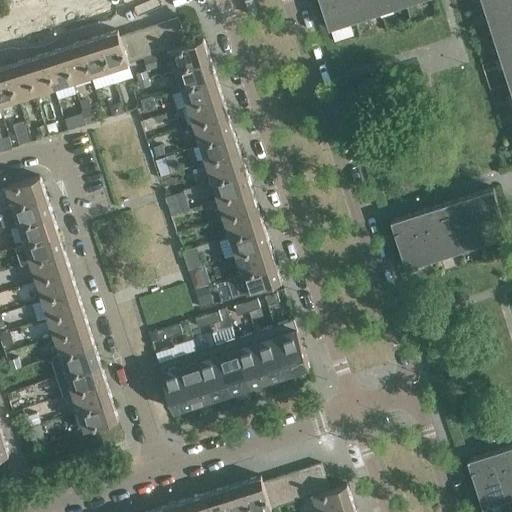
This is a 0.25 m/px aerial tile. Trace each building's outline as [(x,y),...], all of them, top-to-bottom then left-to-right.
[(379,5),(377,0),(321,0),(328,22),(343,17),(345,22),(368,15),(366,10),(379,5)] [(511,53),(511,0),(505,0),(485,6),(502,57),(511,53)] [(187,42),(178,16),(167,20),(175,46),(187,42)] [(175,46),(167,20),(155,23),(164,50),(171,48),(175,46)] [(164,50),(155,23),(144,27),(152,54),(164,50)] [(152,54),(144,27),(132,31),(140,57),(152,54)] [(129,61),(120,35),(118,29),(99,35),(110,69),(129,62),(129,61)] [(140,57),(132,31),(120,35),(129,61),(140,57)] [(110,69),(99,35),(80,41),(91,75),(110,69)] [(211,57),(204,37),(187,42),(175,46),(171,48),(177,67),(211,57)] [(91,75),(80,41),(62,47),(72,80),(91,75)] [(72,80),(62,47),(43,53),(54,86),(72,80)] [(54,86),(43,53),(24,59),(35,92),(54,86)] [(511,53),(502,57),(511,88),(511,53)] [(217,75),(211,57),(177,67),(183,86),(217,75)] [(35,92),(24,59),(6,65),(17,98),(35,92)] [(0,103),(17,98),(6,65),(0,66),(0,103)] [(223,94),(217,75),(183,86),(189,104),(223,94)] [(229,112),(223,94),(189,104),(195,123),(229,112)] [(234,131),(229,112),(195,123),(201,142),(234,131)] [(240,149),(234,131),(201,142),(207,160),(240,149)] [(246,168),(240,149),(207,160),(213,179),(246,168)] [(252,187),(246,168),(213,179),(219,197),(252,187)] [(47,194),(41,174),(7,185),(14,204),(47,194)] [(507,228),(494,186),(443,203),(456,245),(470,240),(471,245),(494,238),(492,233),(507,228)] [(258,205),(252,187),(219,197),(225,216),(258,205)] [(173,210),(191,205),(186,189),(168,194),(173,210)] [(53,212),(47,194),(14,204),(20,223),(53,212)] [(456,245),(443,203),(392,219),(405,261),(420,256),(422,261),(444,254),(443,249),(456,245)] [(264,224),(258,205),(225,216),(231,235),(264,224)] [(59,231),(53,212),(20,223),(25,242),(59,231)] [(270,242),(264,224),(231,235),(237,253),(270,242)] [(65,249),(59,231),(25,242),(31,260),(65,249)] [(276,261),(270,242),(237,253),(243,272),(276,261)] [(71,268),(65,249),(31,260),(37,279),(71,268)] [(282,280),(276,261),(243,272),(249,291),(282,280)] [(77,287),(71,268),(37,279),(43,297),(77,287)] [(212,298),(208,283),(196,287),(201,301),(212,298)] [(83,305),(77,287),(43,297),(49,316),(83,305)] [(277,290),(266,294),(269,303),(280,300),(277,290)] [(258,297),(246,300),(249,310),(261,306),(258,297)] [(249,310),(246,300),(235,304),(238,313),(249,310)] [(89,324),(83,305),(49,316),(55,334),(89,324)] [(219,309),(208,313),(211,322),(222,319),(219,309)] [(211,322),(208,313),(196,317),(199,326),(211,322)] [(310,365),(294,318),(275,324),(291,371),(310,365)] [(180,322),(169,325),(172,335),(183,331),(180,322)] [(95,342),(89,324),(55,334),(61,353),(95,342)] [(291,371),(275,324),(256,330),(271,378),(291,371)] [(172,335),(169,325),(157,329),(160,338),(172,335)] [(271,378),(256,330),(236,336),(252,384),(271,378)] [(252,384),(236,336),(217,342),(232,390),(252,384)] [(101,361),(95,342),(61,353),(67,372),(101,361)] [(232,390),(217,342),(198,349),(213,396),(232,390)] [(213,396),(198,349),(178,355),(194,403),(213,396)] [(194,403),(178,355),(159,361),(174,409),(194,403)] [(107,379),(101,361),(67,372),(73,390),(107,379)] [(113,398),(107,379),(73,390),(79,409),(113,398)] [(119,418),(113,398),(79,409),(86,428),(119,418)] [(0,456),(10,453),(3,434),(0,435),(0,456)] [(511,444),(469,458),(482,500),(497,495),(499,500),(511,495),(511,444)] [(330,488),(322,461),(310,465),(318,492),(330,488)] [(318,492),(310,465),(298,469),(307,496),(314,493),(318,492)] [(307,496),(298,469),(287,473),(295,499),(307,496)] [(295,499),(287,473),(275,476),(284,503),(295,499)] [(272,507),(263,480),(261,474),(242,481),(251,511),(258,511),(272,508),(272,507)] [(284,503),(275,476),(263,480),(272,507),(284,503)] [(251,511),(242,481),(223,487),(231,511),(251,511)] [(330,488),(318,492),(314,493),(319,511),(322,511),(354,502),(347,482),(330,488)] [(231,511),(223,487),(205,492),(210,511),(231,511)] [(210,511),(205,492),(186,498),(190,511),(210,511)] [(190,511),(186,498),(167,504),(169,511),(190,511)] [(356,511),(354,502),(322,511),(356,511)]
